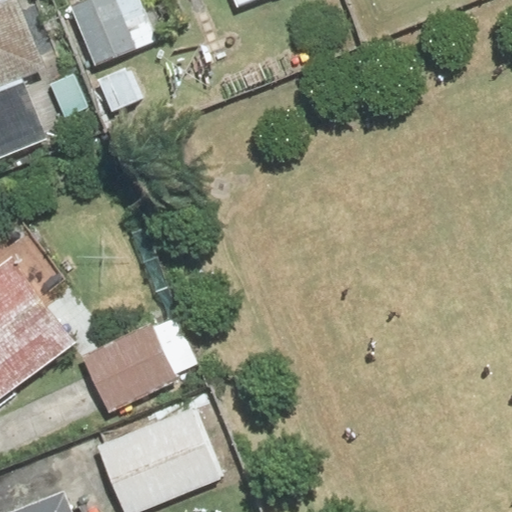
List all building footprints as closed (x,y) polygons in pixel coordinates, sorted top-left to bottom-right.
[(0,0),(0,91),(46,73),(16,0),(0,0)] [(161,54),(139,0),(93,0),(63,12),(102,111),(142,95),(131,66),(161,54)] [(18,258),(0,270),(0,398),(79,343),(18,258)] [(105,411),(196,368),(170,312),(78,355),(105,411)] [(135,511),(223,478),(196,408),(97,446),(122,511),(135,511)] [(70,511),(62,491),(7,511),(70,511)]
